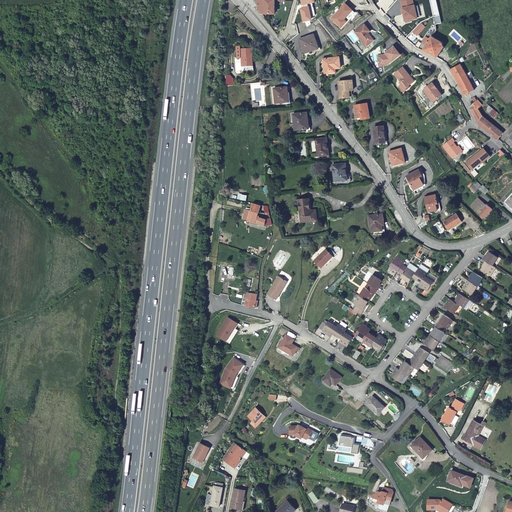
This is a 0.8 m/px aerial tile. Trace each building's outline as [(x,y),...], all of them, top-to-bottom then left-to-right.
[(256,0),(261,11),(262,14),(277,13),(276,0),(256,0)] [(411,0),(410,0),(400,2),(401,9),(402,14),(404,23),(409,22),(409,20),(415,19),(415,18),(413,7),(411,0)] [(331,19),(341,28),(347,22),(344,20),(343,19),(345,17),(346,18),(352,11),(345,4),(331,19)] [(413,31),(417,35),(425,27),(421,23),(413,31)] [(364,26),(354,34),(365,48),(370,43),(369,42),(369,40),(371,39),(367,35),(369,33),(364,26)] [(318,50),(315,36),(301,40),(304,52),(310,50),(311,52),(318,50)] [(433,38),(432,37),(430,41),(429,42),(428,42),(428,43),(428,44),(426,46),(423,51),(427,53),(433,56),(435,58),(437,59),(445,48),(443,44),(434,38),(434,37),(433,38)] [(388,65),(401,55),(395,47),(386,54),(387,54),(385,55),(378,56),(379,63),(384,63),(385,66),(388,65)] [(253,49),(242,49),(242,59),(242,60),(244,62),(245,72),(254,71),(254,66),(253,66),(253,55),(253,54),(253,49)] [(341,56),(325,59),(328,73),(339,71),(338,68),(343,67),(341,56)] [(450,71),(464,96),(475,90),(467,75),(462,64),(450,71)] [(408,87),(412,84),(407,78),(409,76),(403,68),(394,74),(400,82),(399,83),(401,85),(398,87),(403,93),(406,91),(404,89),(408,87)] [(353,90),(352,81),(339,82),(340,98),(348,97),(348,90),(353,90)] [(431,84),(422,91),(432,104),(440,98),(435,92),(437,91),(431,84)] [(287,88),(273,89),(275,104),(288,102),(287,88)] [(479,109),(481,106),(482,105),(476,100),(469,107),(472,112),(478,109),(479,109)] [(371,116),(367,102),(355,105),(358,117),(366,115),(366,117),(371,116)] [(478,124),(491,135),(496,130),(483,117),(478,109),(472,112),(478,124)] [(308,115),(293,117),(295,133),(309,131),(308,115)] [(387,142),(383,126),(373,129),(376,144),(387,142)] [(496,130),(491,135),(497,140),(502,135),(496,130)] [(325,139),(314,140),(316,157),(327,156),(325,139)] [(453,139),(444,146),(454,159),(462,153),(458,147),(454,143),(456,142),(453,139)] [(407,163),(403,149),(390,152),(393,164),(401,162),(401,165),(407,163)] [(489,157),(483,149),(468,161),(474,168),(482,162),(482,163),(489,157)] [(345,164),(332,166),(334,183),(346,181),(345,164)] [(417,169),(405,176),(414,191),(422,186),(418,178),(421,177),(417,169)] [(483,185),(480,189),(487,194),(489,191),(483,185)] [(442,210),(438,195),(427,197),(431,213),(442,210)] [(482,201),(479,199),(472,206),(475,209),(477,207),(482,202),(482,201)] [(317,222),(316,214),(310,215),(310,212),(311,212),(310,201),(298,202),(300,224),(317,222)] [(475,209),(480,214),(488,206),(482,201),(482,202),(477,207),(475,209)] [(251,204),(249,212),(258,214),(260,206),(251,204)] [(488,206),(480,214),(485,218),(493,210),(488,205),(488,206)] [(263,227),(271,226),(271,220),(264,220),(257,219),(258,214),(249,212),(247,222),(263,227)] [(384,214),(369,215),(369,223),(371,223),(372,231),(382,230),(382,220),(384,220),(384,214)] [(457,214),(443,223),(449,232),(462,223),(457,214)] [(335,256),(327,249),(316,260),(323,267),(335,256)] [(486,254),(483,258),(486,260),(493,265),(499,257),(490,251),(487,254),(486,254)] [(394,270),(403,276),(407,269),(403,266),(404,264),(396,259),(391,266),(395,269),(394,270)] [(493,265),(486,260),(483,264),(484,265),(481,269),(490,275),(496,267),(493,265)] [(404,281),(409,285),(413,278),(415,275),(411,272),(407,269),(403,276),(401,278),(405,280),(404,281)] [(415,275),(413,278),(416,281),(416,282),(420,285),(425,278),(426,275),(418,270),(415,275)] [(478,286),(483,277),(473,271),(470,275),(472,276),(469,280),(478,286)] [(372,275),(367,283),(370,285),(377,290),(380,286),(379,285),(381,281),(372,275)] [(288,281),(279,276),(268,293),(278,299),(288,281)] [(432,283),(425,278),(420,285),(418,288),(423,290),(423,289),(427,291),(432,283)] [(472,294),(478,286),(469,280),(467,279),(465,283),(466,284),(463,288),(472,294)] [(364,287),(358,296),(368,302),(370,298),(371,298),(377,290),(370,285),(367,289),(364,287)] [(248,293),(247,300),(244,299),(243,305),(247,305),(247,306),(249,307),(256,308),(258,308),(258,302),(256,301),(257,294),(248,293)] [(464,308),(469,299),(460,293),(458,297),(457,296),(454,301),(460,305),(464,308)] [(368,302),(358,296),(353,304),(355,306),(353,310),(358,313),(361,315),(366,307),(365,306),(368,302)] [(447,302),(444,306),(454,313),(460,305),(454,301),(450,298),(448,302),(447,302)] [(454,320),(444,314),(442,318),(442,317),(436,326),(437,327),(443,331),(446,327),(448,329),(454,320)] [(239,323),(229,318),(219,336),(229,341),(236,328),(239,323)] [(327,334),(331,336),(333,333),(337,327),(329,322),(323,330),(328,333),(327,334)] [(337,335),(342,337),(345,332),(347,329),(339,324),(337,327),(333,333),(337,336),(337,335)] [(364,338),(368,333),(370,330),(366,328),(367,326),(362,324),(356,332),(360,335),(364,338)] [(433,330),(430,335),(431,335),(440,341),(446,333),(443,331),(437,327),(434,331),(433,330)] [(229,341),(233,343),(240,330),(236,328),(229,341)] [(344,343),(348,346),(353,337),(345,332),(342,337),(339,341),(343,344),(344,343)] [(290,333),(288,333),(283,344),(286,346),(286,347),(293,351),(297,353),(300,347),(301,344),(295,341),(297,337),(290,333)] [(363,341),(371,346),(373,344),(377,338),(372,335),(368,333),(364,338),(363,341)] [(377,338),(373,344),(381,349),(386,341),(382,338),(383,337),(379,334),(377,338)] [(427,338),(425,343),(435,349),(440,341),(431,335),(428,339),(427,338)] [(286,346),(283,344),(281,347),(293,353),(293,351),(286,347),(286,346)] [(414,354),(424,361),(431,352),(421,346),(418,351),(417,350),(414,354)] [(419,369),(424,361),(414,354),(412,358),(413,359),(410,363),(415,367),(419,369)] [(246,364),(237,357),(229,368),(225,379),(236,383),(239,374),(244,368),(246,364)] [(409,375),(415,367),(410,363),(405,360),(402,365),(401,364),(398,368),(406,373),(409,375)] [(400,382),(406,373),(398,368),(396,367),(393,371),(394,372),(391,376),(400,382)] [(343,377),(331,369),(323,380),(330,385),(332,382),(337,386),(343,377)] [(372,397),(365,405),(378,416),(385,408),(372,397)] [(451,408),(449,407),(442,420),(450,424),(457,411),(460,410),(463,404),(456,400),(455,400),(451,408)] [(259,407),(251,415),(256,420),(259,422),(267,414),(259,407)] [(269,416),(267,414),(259,422),(256,420),(254,422),(259,426),(269,416)] [(463,439),(481,448),(484,441),(475,436),(482,425),(473,420),(463,439)] [(314,441),(318,434),(306,428),(306,429),(298,425),(297,427),(295,426),(289,426),(290,435),(294,435),(301,439),(302,437),(306,439),(308,439),(309,439),(314,441)] [(484,441),(485,439),(479,436),(484,426),(482,425),(475,436),(484,441)] [(358,436),(344,434),(342,449),(362,452),(364,443),(357,442),(358,436)] [(420,437),(412,445),(424,458),(432,449),(420,437)] [(229,461),(236,466),(239,461),(237,460),(239,456),(242,452),(243,453),(247,449),(234,440),(223,456),(230,460),(229,461)] [(202,442),(195,457),(203,461),(206,454),(208,455),(212,447),(202,442)] [(451,470),(447,481),(462,487),(463,484),(469,487),(473,479),(451,470)] [(221,505),(224,486),(216,484),(213,504),(221,505)] [(396,490),(395,488),(387,485),(385,489),(384,490),(380,489),(380,491),(377,492),(376,495),(387,499),(387,500),(393,502),(396,490)] [(244,499),(246,499),(247,488),(237,486),(233,507),(242,508),(244,499)] [(387,499),(376,495),(375,499),(392,504),(393,502),(387,500),(387,499)] [(440,500),(428,500),(428,509),(437,509),(441,511),(448,511),(451,507),(454,508),(455,506),(444,499),(442,501),(440,500)] [(295,511),(298,509),(290,500),(278,510),(279,511),(295,511)] [(355,511),(357,505),(345,502),(343,511),(345,511),(355,511)]
